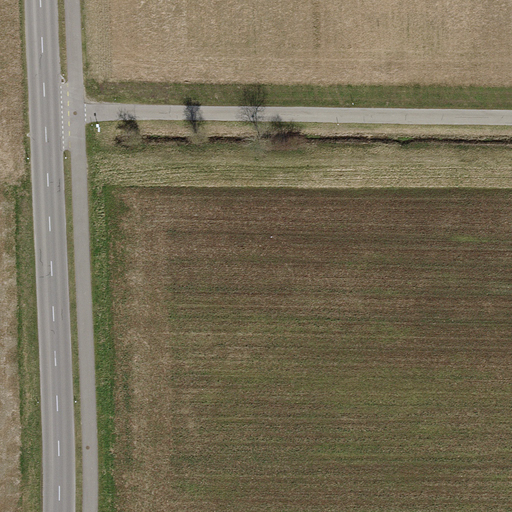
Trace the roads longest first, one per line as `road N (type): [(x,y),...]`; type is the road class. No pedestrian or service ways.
road 1 (tertiary): [(41,0),(59,511)]
road 2 (track): [(511,117),(46,111)]
